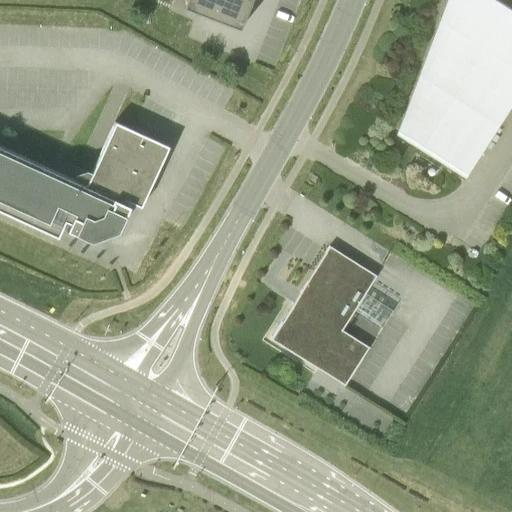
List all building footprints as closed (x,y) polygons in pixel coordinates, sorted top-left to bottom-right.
[(185,0),(183,7),(240,30),(251,0),(185,0)] [(511,13),(491,0),(446,0),(444,7),(453,13),(448,21),(511,62),(511,13)] [(511,104),(511,62),(448,21),(441,17),(397,134),(396,135),(465,179),(466,178),(465,178),(511,104)] [(141,207),(169,146),(115,121),(91,174),(63,161),(58,172),(0,145),(0,211),(58,238),(66,221),(70,223),(67,231),(79,236),(82,228),(92,232),(112,225),(117,216),(125,219),(130,206),(123,203),(125,199),(141,207)] [(329,246),(270,339),(344,386),(369,347),(342,330),(376,276),(329,246)]
